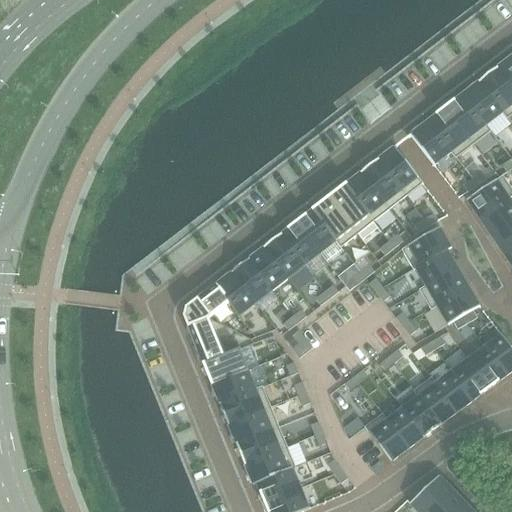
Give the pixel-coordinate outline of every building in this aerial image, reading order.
[(511,57),(497,69),(511,89),(511,57)] [(511,89),(497,69),(479,82),(508,119),(511,115),(511,89)] [(479,82),(462,96),(491,132),(487,126),(502,114),(507,120),(508,119),(479,82)] [(462,96),(445,109),(473,146),(491,132),(462,96)] [(445,109),(428,122),(456,159),(473,146),(445,109)] [(428,122),(410,136),(434,167),(451,154),(456,160),(456,159),(428,122)] [(395,148),(378,161),(406,198),(423,185),(395,148)] [(511,159),(511,160),(502,166),(507,173),(511,170),(511,159)] [(378,161),(362,173),(390,210),(406,198),(378,161)] [(362,173),(345,186),(374,223),(390,210),(362,173)] [(482,173),(473,179),(478,187),(487,180),(482,173)] [(511,189),(503,177),(467,201),(479,219),(509,198),(510,199),(511,197),(511,189)] [(473,179),(463,186),(468,193),(478,187),(473,179)] [(345,186),(329,198),(358,235),(374,223),(345,186)] [(329,198),(313,211),(337,242),(336,243),(341,248),(358,235),(329,198)] [(509,198),(479,219),(490,236),(511,221),(511,202),(510,199),(509,198)] [(313,211),(297,223),(321,254),(336,243),(337,242),(313,211)] [(434,215),(424,220),(428,228),(438,222),(437,222),(434,215)] [(424,220),(414,226),(418,234),(428,228),(424,220)] [(511,221),(490,236),(502,253),(511,245),(511,221)] [(297,223),(281,236),(305,267),(321,254),(297,223)] [(440,228),(402,250),(414,271),(416,270),(415,269),(447,250),(448,251),(452,249),(440,228)] [(399,235),(389,243),(394,249),(404,242),(399,235)] [(281,236),(265,248),(289,279),(305,267),(281,236)] [(389,243),(380,250),(385,256),(394,249),(389,243)] [(511,245),(502,253),(511,267),(511,245)] [(265,248),(249,261),(272,292),(289,279),(265,248)] [(447,250),(415,269),(416,270),(426,287),(458,269),(448,251),(447,250)] [(249,261),(232,273),(256,304),(272,292),(249,261)] [(369,265),(360,272),(366,279),(375,272),(369,265)] [(426,287),(419,290),(431,311),(437,307),(437,306),(469,288),(458,269),(426,287)] [(360,272),(351,279),(357,286),(366,279),(360,272)] [(232,273),(216,286),(230,303),(229,304),(239,317),(256,304),(232,273)] [(376,279),(369,284),(376,293),(383,288),(376,279)] [(333,285),(324,292),(330,299),(339,292),(333,285)] [(186,309),(184,318),(188,328),(209,320),(229,304),(230,303),(216,286),(186,309)] [(383,288),(376,293),(383,302),(390,297),(383,288)] [(469,288),(437,306),(437,307),(448,326),(453,323),(463,317),(473,311),(480,307),(469,288)] [(325,292),(315,300),(320,306),(330,299),(325,292)] [(302,310),(292,317),(297,324),(307,317),(302,310)] [(473,311),(463,317),(468,325),(478,319),(477,319),(473,311)] [(403,313),(396,318),(403,327),(410,322),(403,313)] [(292,317),(283,325),(288,331),(297,324),(292,317)] [(463,317),(453,323),(458,330),(468,325),(463,317)] [(209,320),(188,328),(204,366),(224,357),(224,356),(209,320)] [(410,322),(403,327),(410,336),(417,331),(410,322)] [(299,331),(292,336),(299,345),(306,340),(299,331)] [(511,349),(502,335),(484,348),(506,377),(511,372),(511,349)] [(292,336),(286,341),(293,350),(299,345),(292,336)] [(441,337),(431,343),(435,350),(445,345),(441,337)] [(306,340),(299,345),(306,354),(313,349),(306,340)] [(431,343),(421,349),(425,356),(435,350),(431,343)] [(299,345),(293,350),(299,359),(306,354),(299,345)] [(484,348),(468,360),(490,389),(506,377),(484,348)] [(224,357),(204,366),(212,386),(248,371),(239,350),(224,356),(224,357)] [(398,350),(389,357),(394,364),(403,357),(398,350)] [(389,357),(380,365),(386,371),(394,364),(389,357)] [(468,360),(452,372),(474,402),(490,389),(468,360)] [(294,363),(286,366),(290,377),(299,374),(294,363)] [(248,371),(212,386),(220,406),(256,391),(256,390),(248,371)] [(363,371),(354,378),(359,384),(368,377),(363,371)] [(436,384),(435,384),(457,414),(474,402),(452,372),(436,384)] [(354,378),(344,385),(349,392),(359,384),(354,378)] [(432,378),(414,391),(418,397),(419,397),(441,426),(457,414),(435,384),(436,384),(432,378)] [(303,383),(294,386),(299,397),(307,393),(303,383)] [(256,391),(220,406),(228,426),(271,408),(263,387),(256,390),(256,391)] [(307,393),(299,397),(303,407),(311,404),(307,393)] [(418,397),(403,409),(424,438),(441,426),(419,397),(418,397)] [(271,408),(228,426),(237,446),(279,428),(271,408)] [(387,420),(386,421),(408,450),(424,438),(403,409),(387,420)] [(383,415),(365,428),(391,463),(408,450),(386,421),(387,420),(383,415)] [(319,423),(311,426),(315,437),(323,433),(319,423)] [(279,428),(237,446),(245,466),(288,448),(279,428)] [(323,433),(315,437),(319,447),(327,444),(323,433)] [(288,448),(245,466),(253,487),(257,485),(257,484),(293,469),(293,470),(296,469),(288,448)] [(335,461),(328,467),(334,476),(341,470),(335,461)] [(380,461),(371,468),(376,474),(384,468),(380,461)] [(293,469),(257,484),(257,485),(265,504),(301,489),(293,470),(293,469)] [(341,470),(334,476),(341,485),(348,480),(341,470)] [(439,477),(410,505),(416,511),(436,511),(455,494),(439,477)] [(301,489),(265,504),(268,511),(305,511),(310,510),(301,489)] [(455,494),(436,511),(469,511),(471,510),(455,494)]
